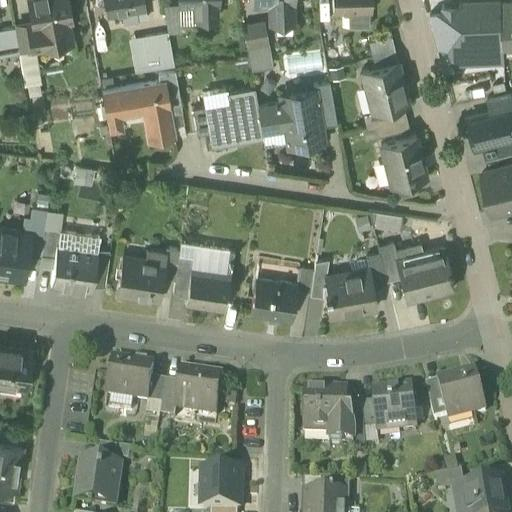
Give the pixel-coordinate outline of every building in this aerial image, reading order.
[(32,30),(36,29),(68,23),(72,22),(67,0),(26,0),(31,24),(32,30)] [(104,0),(107,15),(122,12),(135,10),(144,8),(142,0),(104,0)] [(194,5),(194,16),(215,16),(215,5),(217,4),(216,0),(178,0),(179,5),(194,5)] [(331,0),(332,12),(348,11),(368,10),(371,10),(370,0),(331,0)] [(501,3),(503,44),(511,43),(511,13),(508,14),(507,2),(501,3)] [(293,23),(293,3),(268,4),(268,20),(274,20),(274,24),(293,23)] [(504,56),(503,44),(501,3),(460,4),(462,47),(463,60),(504,59),(504,56)] [(462,47),(460,4),(442,5),(443,10),(430,13),(439,48),(462,47)] [(163,8),(167,31),(167,33),(183,31),(179,5),(163,8)] [(136,19),(135,10),(122,12),(123,22),(136,19)] [(368,26),(368,10),(348,11),(348,27),(368,26)] [(242,25),(246,47),(268,43),(264,21),(242,25)] [(71,42),(68,23),(36,29),(40,48),(71,42)] [(31,24),(14,27),(19,52),(40,48),(36,29),(32,30),(31,24)] [(0,55),(19,52),(14,27),(0,29),(0,55)] [(167,33),(167,31),(141,36),(147,70),(173,65),(167,33)] [(370,45),(372,55),(394,50),(390,36),(369,41),(370,45)] [(268,43),(246,47),(248,54),(249,66),(250,70),(272,66),(268,43)] [(511,43),(503,44),(504,56),(511,55),(511,43)] [(397,61),(394,50),(372,55),(375,67),(397,61)] [(248,54),(235,56),(237,68),(249,66),(248,54)] [(372,112),(373,113),(403,105),(407,104),(397,61),(375,67),(362,70),(372,112)] [(164,80),(166,96),(178,93),(174,70),(157,73),(158,81),(164,80)] [(460,86),(462,95),(487,88),(485,79),(460,86)] [(142,107),(148,139),(173,135),(169,113),(166,96),(164,80),(158,81),(101,91),(108,130),(121,128),(118,111),(142,107)] [(316,92),(319,109),(333,106),(329,80),(312,83),(314,92),(316,92)] [(262,136),(261,133),(256,105),(253,88),(228,93),(230,107),(206,111),(205,111),(208,132),(211,145),(262,136)] [(488,97),(491,111),(510,106),(511,108),(511,107),(511,96),(511,91),(488,97)] [(279,101),(256,105),(261,133),(284,129),(286,140),(287,146),(324,140),(322,125),(319,109),(316,92),(314,92),(279,98),(279,101)] [(181,111),(178,93),(166,96),(169,113),(181,111)] [(366,127),(376,124),(406,117),(403,105),(373,113),(372,112),(364,114),(366,127)] [(192,108),(197,134),(208,132),(205,111),(206,111),(205,106),(192,108)] [(336,123),(333,106),(319,109),(322,125),(336,123)] [(468,117),(476,148),(484,146),(511,138),(511,112),(511,108),(510,106),(491,111),(468,117)] [(408,128),(406,117),(376,124),(379,136),(408,128)] [(362,128),(365,139),(379,136),(376,124),(366,127),(362,128)] [(262,136),(263,144),(286,140),(284,129),(261,133),(262,136)] [(380,144),(391,186),(416,180),(426,177),(415,135),(380,144)] [(488,160),(511,153),(511,138),(484,146),(488,160)] [(511,165),(482,173),(492,216),(511,210),(511,165)] [(391,186),(394,198),(419,192),(416,180),(391,186)] [(29,231),(31,232),(43,233),(44,227),(47,206),(33,204),(29,231)] [(372,225),(399,229),(401,215),(375,211),(372,225)] [(0,226),(0,275),(23,279),(27,255),(31,232),(29,231),(0,226)] [(59,230),(44,227),(43,233),(40,253),(54,255),(56,244),(57,244),(59,230)] [(59,230),(57,244),(97,250),(99,236),(59,230)] [(40,253),(43,233),(31,232),(27,255),(40,257),(40,253)] [(180,241),(179,248),(178,253),(192,256),(194,244),(180,241)] [(377,245),(379,252),(385,277),(400,274),(397,265),(396,259),(398,259),(395,249),(394,243),(377,245)] [(395,249),(398,259),(422,252),(420,243),(395,249)] [(92,283),(97,250),(57,244),(56,244),(54,255),(50,283),(91,289),(92,283)] [(193,256),(191,267),(230,274),(234,250),(194,244),(192,256),(193,256)] [(162,276),(174,278),(178,253),(179,248),(165,246),(165,251),(166,252),(162,276)] [(421,292),(422,296),(454,288),(444,247),(422,252),(424,258),(397,265),(400,274),(405,296),(421,292)] [(157,299),(159,299),(162,276),(166,252),(165,251),(146,248),(145,258),(121,254),(115,292),(149,298),(149,297),(157,298),(157,299)] [(92,283),(104,284),(109,252),(97,250),(92,283)] [(371,280),(385,277),(379,252),(366,254),(368,267),(371,280)] [(424,258),(422,252),(398,259),(396,259),(397,265),(424,258)] [(192,256),(178,253),(174,278),(173,284),(187,286),(190,267),(191,267),(193,256),(192,256)] [(314,260),(313,269),(310,292),(309,294),(325,297),(324,293),(327,292),(324,275),(325,275),(328,258),(314,260)] [(224,309),(230,274),(191,267),(190,267),(187,286),(185,303),(224,309)] [(295,289),(310,292),(313,269),(298,267),(296,283),(295,289)] [(325,297),(328,316),(376,306),(371,280),(368,267),(325,275),(324,275),(327,292),(324,293),(325,297)] [(250,313),(290,319),(295,289),(296,283),(255,277),(250,313)] [(0,383),(26,387),(31,349),(0,344),(0,383)] [(108,396),(148,402),(151,380),(153,367),(113,361),(108,396)] [(174,420),(195,423),(197,415),(198,410),(217,413),(222,377),(181,371),(179,385),(175,418),(174,420)] [(438,383),(447,418),(470,411),(471,416),(486,413),(475,372),(474,372),(474,376),(463,379),(463,375),(438,382),(438,383)] [(148,402),(162,404),(166,382),(151,380),(148,402)] [(179,385),(166,382),(162,404),(160,416),(175,418),(179,385)] [(426,386),(434,421),(439,420),(447,418),(438,383),(426,386)] [(377,432),(377,435),(379,434),(378,428),(400,426),(400,432),(417,430),(413,388),(373,393),(374,405),(377,432)] [(304,432),(306,432),(330,433),(345,434),(346,434),(347,407),(347,396),(328,395),(328,392),(307,391),(306,412),(305,412),(304,432)] [(374,405),(362,406),(365,432),(377,432),(374,405)] [(366,442),(365,432),(362,406),(347,407),(346,434),(345,434),(345,441),(354,441),(354,442),(366,442)] [(470,411),(447,418),(448,422),(471,416),(470,411)] [(378,428),(379,434),(400,432),(400,426),(378,428)] [(0,440),(20,443),(22,431),(0,428),(0,440)] [(306,444),(330,445),(330,433),(306,432),(306,444)] [(345,434),(330,433),(330,445),(329,445),(341,446),(341,448),(354,449),(354,442),(354,441),(345,441),(345,434)] [(0,485),(15,488),(17,477),(15,477),(20,443),(0,440),(0,485)] [(94,463),(121,467),(122,462),(105,459),(107,447),(97,446),(94,463)] [(122,462),(129,463),(131,451),(107,447),(105,459),(122,462)] [(76,501),(116,507),(121,467),(94,463),(82,461),(76,501)] [(212,511),(238,511),(239,472),(210,471),(210,486),(205,486),(204,511),(212,511)] [(435,478),(438,493),(457,490),(457,488),(464,487),(461,474),(461,473),(435,478)] [(506,511),(501,480),(496,481),(501,511),(506,511)] [(347,499),(349,499),(350,482),(323,481),(323,496),(347,497),(347,499)] [(460,511),(501,511),(496,481),(464,487),(457,488),(457,490),(460,511)] [(346,511),(347,499),(347,497),(323,496),(304,495),(303,511),(346,511)]
